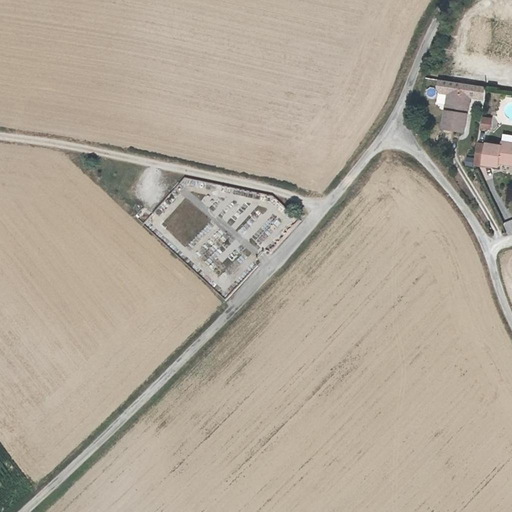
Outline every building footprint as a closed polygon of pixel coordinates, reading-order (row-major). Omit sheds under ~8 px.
[(499,61),(501,51),(503,42),(504,32),(474,27),(469,56),(499,61)] [(463,138),(466,120),(463,120),(466,101),(448,98),(442,135),(463,138)] [(481,126),(480,134),(488,135),(489,128),(489,127),(481,126)] [(485,150),(482,171),(497,173),(497,169),(511,170),(511,149),(500,148),(499,152),(485,150)] [(473,170),(482,171),(485,150),(476,149),(473,170)]
